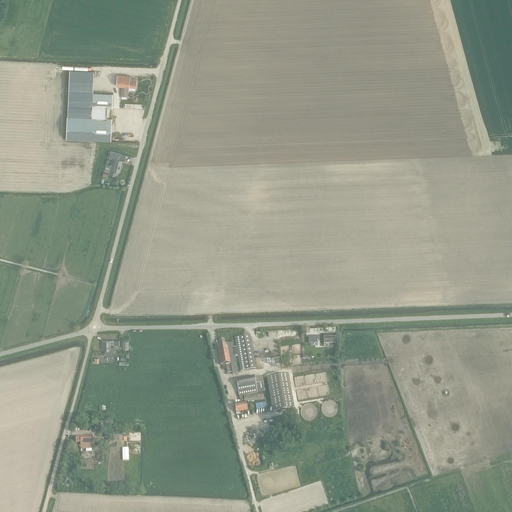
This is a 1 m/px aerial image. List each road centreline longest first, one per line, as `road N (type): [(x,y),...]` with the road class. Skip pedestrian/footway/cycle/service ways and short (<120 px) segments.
road 1 (unclassified): [(93,327),(511,315)]
road 2 (unclassified): [(93,327),(179,0)]
road 3 (unclassified): [(44,511),(93,327)]
